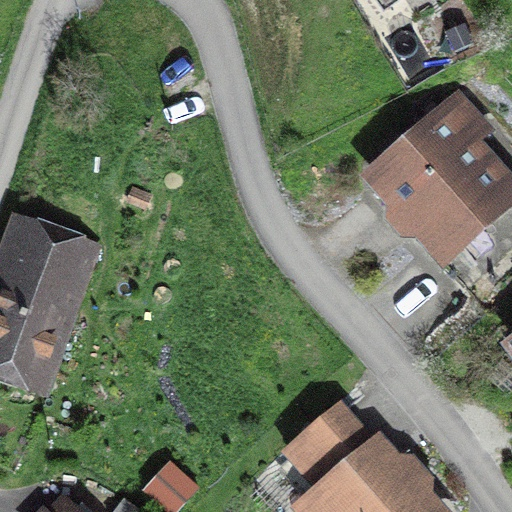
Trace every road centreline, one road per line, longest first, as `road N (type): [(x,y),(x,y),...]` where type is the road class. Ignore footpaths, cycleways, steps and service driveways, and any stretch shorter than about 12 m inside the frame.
road 1 (residential): [(504,511),(434,414),(282,239),(251,171),(216,37),(196,0)]
road 2 (residential): [(0,161),(56,0)]
